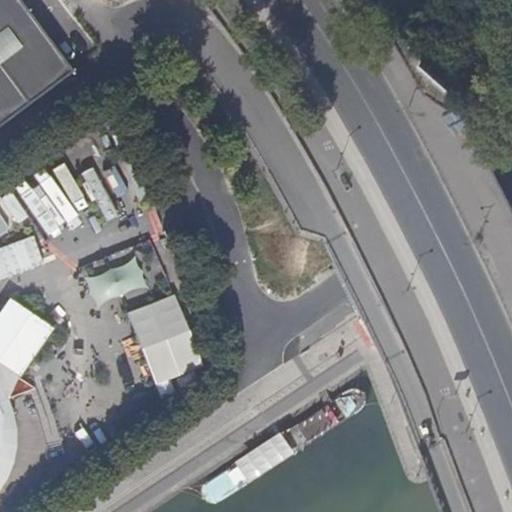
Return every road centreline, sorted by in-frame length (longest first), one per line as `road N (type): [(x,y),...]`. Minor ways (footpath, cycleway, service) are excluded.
road 1 (primary): [(300,0),(373,111),(446,246),(511,395)]
road 2 (residential): [(128,65),(207,172),(253,344)]
road 3 (residential): [(128,65),(0,159)]
